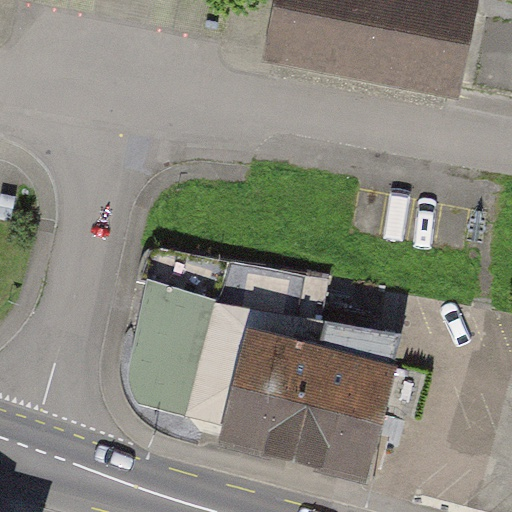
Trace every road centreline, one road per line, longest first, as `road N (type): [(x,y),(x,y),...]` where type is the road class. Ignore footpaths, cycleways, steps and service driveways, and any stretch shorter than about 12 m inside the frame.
road 1 (residential): [(511,149),(245,106),(124,100)]
road 2 (residential): [(124,100),(30,457)]
road 3 (primary): [(30,457),(223,511)]
road 4 (residential): [(124,100),(0,84)]
